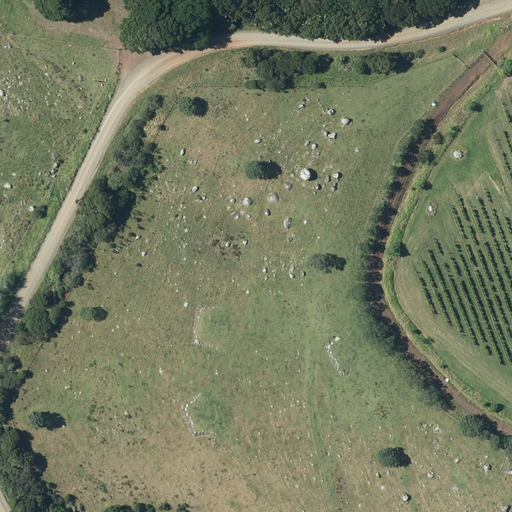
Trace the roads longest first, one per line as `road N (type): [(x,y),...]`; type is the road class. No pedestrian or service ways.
road 1 (unclassified): [(511,3),(344,45),(259,38),(165,63),(112,118),(0,341)]
road 2 (track): [(511,37),(449,100),(417,150),(376,277),(387,320),(462,402),(511,434)]
